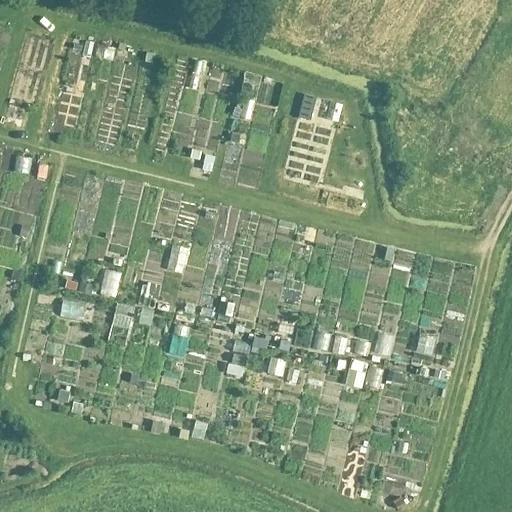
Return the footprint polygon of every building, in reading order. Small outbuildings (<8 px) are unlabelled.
[(498,184),(510,189),(511,184),(511,0),(510,0),(509,2),(494,33),(488,39),(477,62),(484,69),(480,77),(437,124),(446,133),(454,137),(445,155),(459,161),(473,175),(440,159),(430,181),(486,208),(498,184)] [(33,115),(43,41),(19,38),(9,111),(33,115)] [(74,125),(70,150),(116,156),(117,144),(140,147),(144,117),(142,117),(144,102),(131,100),(135,66),(111,63),(112,54),(93,51),(94,42),(68,39),(60,98),(57,98),(54,123),(74,125)] [(409,131),(420,118),(403,103),(391,116),(409,131)] [(247,119),(250,146),(267,144),(264,117),(247,119)] [(0,180),(0,324),(4,325),(9,294),(4,293),(24,185),(0,180)] [(171,252),(163,276),(178,281),(187,257),(171,252)] [(113,306),(119,279),(101,275),(95,301),(113,306)] [(54,288),(53,323),(68,323),(69,289),(54,288)] [(141,291),(138,313),(152,314),(155,293),(141,291)] [(220,295),(217,320),(231,322),(234,297),(220,295)] [(128,337),(133,318),(113,313),(108,332),(128,337)] [(131,342),(163,346),(164,335),(147,333),(148,323),(133,321),(131,342)] [(326,359),(328,341),(314,340),(312,357),(326,359)] [(353,348),(348,363),(364,368),(369,352),(353,348)] [(75,374),(79,352),(65,349),(61,372),(75,374)] [(370,377),(370,388),(401,388),(401,377),(370,377)] [(277,412),(290,414),(294,389),(282,387),(277,412)] [(189,447),(205,446),(205,431),(188,432),(189,447)] [(381,499),(379,511),(392,511),(394,499),(381,499)]
